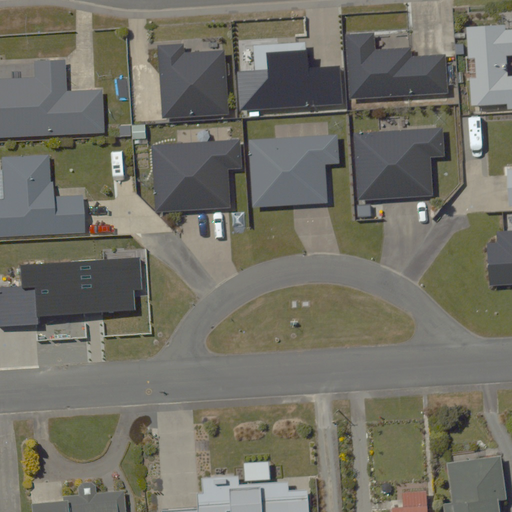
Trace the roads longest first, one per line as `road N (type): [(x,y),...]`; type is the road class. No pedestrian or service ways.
road 1 (residential): [(172,381),(199,322),(228,299),(260,283),(327,272),(392,289),(424,312),(460,365)]
road 2 (residential): [(172,381),(460,365)]
road 3 (residential): [(0,391),(172,381)]
